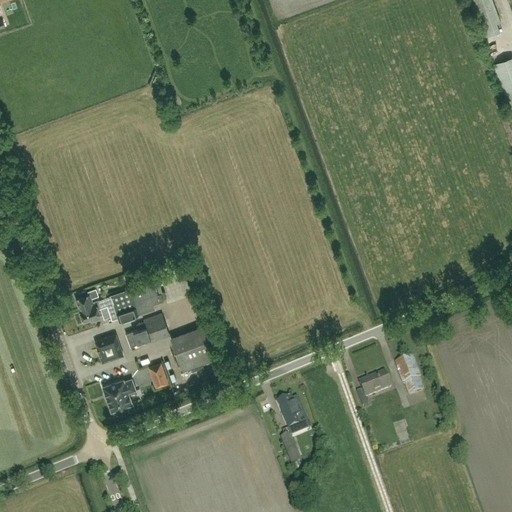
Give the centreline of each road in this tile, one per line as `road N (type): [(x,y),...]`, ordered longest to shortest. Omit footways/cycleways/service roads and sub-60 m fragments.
road 1 (unclassified): [(98,448),(511,266)]
road 2 (tertiary): [(98,448),(0,174)]
road 3 (track): [(389,511),(331,349)]
